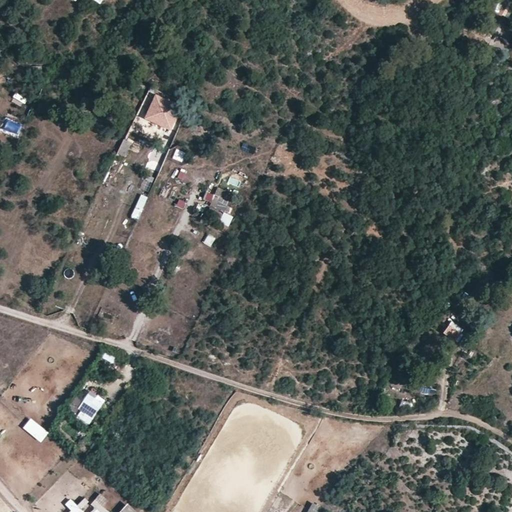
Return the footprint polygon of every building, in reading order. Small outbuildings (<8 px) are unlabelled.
[(502,15),(509,3),(503,0),(496,0),(492,9),(502,15)] [(155,100),(159,90),(155,88),(150,86),(144,98),(154,103),(155,100)] [(155,100),(154,103),(147,118),(154,121),(161,124),(167,126),(170,128),(178,112),(173,109),(174,104),(165,99),(163,103),(155,100)] [(6,121),(4,130),(17,134),(20,124),(6,121)] [(118,150),(117,153),(125,157),(132,142),(124,138),(122,142),(118,150)] [(113,147),(118,150),(122,142),(116,139),(113,147)] [(160,174),(169,152),(154,145),(145,167),(160,174)] [(170,163),(167,171),(174,174),(178,167),(170,163)] [(90,165),(87,175),(93,177),(96,166),(90,165)] [(165,170),(154,195),(163,199),(174,174),(167,171),(165,170)] [(223,188),(220,187),(215,198),(212,204),(225,210),(228,204),(233,193),(223,188)] [(138,219),(148,196),(142,194),(132,216),(138,219)] [(228,204),(225,210),(231,213),(234,207),(228,204)] [(222,220),(225,213),(212,206),(208,214),(222,220)] [(228,250),(230,238),(206,232),(203,244),(228,250)] [(461,333),(454,327),(457,324),(452,320),(444,332),(455,340),(458,337),(461,333)] [(75,414),(89,423),(103,403),(89,393),(85,400),(77,411),(75,414)] [(70,406),(77,411),(85,400),(78,395),(70,406)] [(32,419),(24,428),(41,442),(49,433),(32,419)] [(78,505),(82,509),(89,501),(86,497),(78,505)] [(70,511),(85,511),(82,509),(78,505),(71,499),(66,504),(72,510),(70,511)] [(97,509),(100,511),(109,511),(110,511),(96,499),(92,504),(97,509)] [(318,511),(321,506),(312,502),(307,511),(318,511)]
